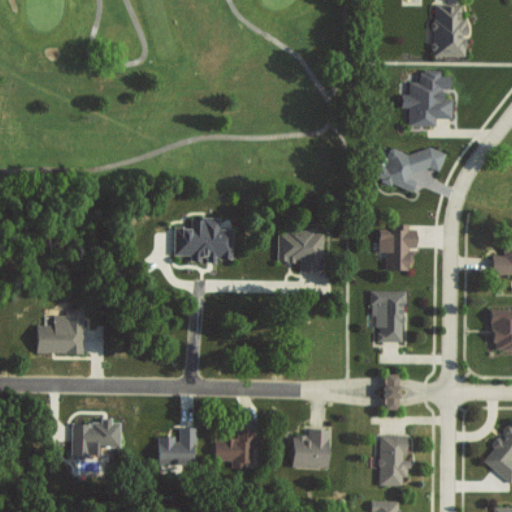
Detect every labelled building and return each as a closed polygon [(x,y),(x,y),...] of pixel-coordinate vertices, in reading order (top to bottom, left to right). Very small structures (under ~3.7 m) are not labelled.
[(462,56),(463,34),(464,34),(464,19),(458,18),(459,4),(431,4),(430,55),(462,56)] [(405,125),(433,126),(433,117),(449,118),(450,99),(440,99),(440,87),(447,88),(448,75),(439,75),(439,70),(418,69),(417,81),(406,81),(406,94),(399,94),(398,107),(406,108),(405,125)] [(409,191),(413,180),(410,179),(415,165),(436,172),(441,159),(387,139),(373,178),(409,191)] [(171,227),(170,255),(187,255),(187,260),(213,261),(213,258),(229,258),(230,228),(217,227),(217,218),(188,217),(188,227),(171,227)] [(376,252),(382,252),(382,270),(408,270),(407,247),(413,247),(413,229),(406,229),(406,226),(376,226),(376,252)] [(275,260),(298,260),(298,270),(320,270),(320,231),(275,231),(275,260)] [(489,273),(511,273),(511,234),(502,234),(502,254),(489,254),(489,273)] [(401,290),(369,290),(369,326),(376,326),(376,341),(401,341),(401,290)] [(511,308),(489,309),(489,349),(511,349),(511,308)] [(33,352),(80,353),(81,310),(62,310),(61,315),(50,314),(50,324),(33,324),(33,352)] [(396,409),(395,374),(381,374),(382,409),(396,409)] [(68,422),(68,457),(97,458),(97,450),(117,450),(118,422),(109,422),(109,418),(97,417),(97,423),(68,422)] [(479,460),(508,482),(511,477),(511,460),(510,459),(511,456),(511,427),(506,422),(497,433),(499,435),(479,460)] [(155,436),(155,465),(193,465),(192,427),(175,427),(175,436),(155,436)] [(212,438),(211,459),(228,459),(228,468),(241,468),(241,461),(250,461),(251,446),(253,446),(253,429),(234,428),(234,438),(212,438)] [(304,435),(290,435),(289,467),(326,468),(326,429),(304,429),(304,435)] [(399,485),(399,476),(406,476),(406,460),(403,460),(403,435),(376,435),(376,485),(399,485)] [(395,511),(396,500),(371,500),(370,511),(395,511)]
